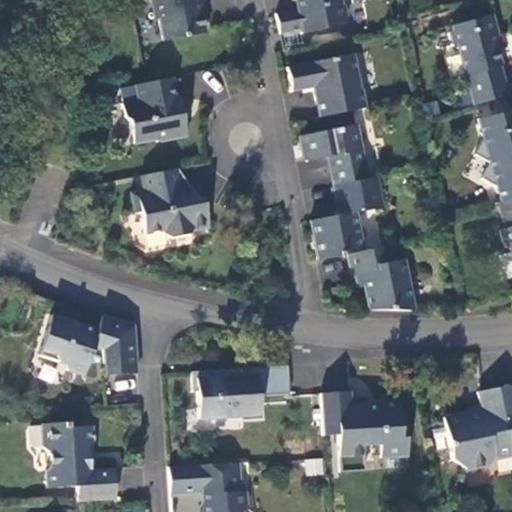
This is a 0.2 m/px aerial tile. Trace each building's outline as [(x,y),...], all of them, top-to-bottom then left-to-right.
[(147,0),(149,9),(152,8),(161,46),(202,38),(195,0),(147,0)] [(296,0),(299,11),(277,16),(281,37),(307,32),(311,36),(342,29),(347,20),(345,7),(348,6),(346,0),(296,0)] [(474,107),(510,96),(495,37),(498,36),(493,17),(454,26),(450,34),(453,46),(459,49),(467,74),(465,75),(474,107)] [(321,119),(368,110),(364,91),(360,91),(355,56),(288,69),(293,93),(316,89),(321,119)] [(174,84),(173,81),(149,87),(142,88),(145,102),(124,106),(127,120),(131,122),(136,146),(156,143),(162,144),(189,138),(187,123),(181,122),(184,113),(181,103),(176,104),(172,84),(174,84)] [(511,201),(511,112),(480,121),(484,139),(476,155),(492,164),(484,178),(498,187),(503,204),(511,201)] [(338,187),(371,181),(359,125),(302,136),(306,162),(332,157),(338,187)] [(183,182),(181,171),(144,179),(146,195),(133,198),(138,218),(143,216),(148,238),(166,234),(167,238),(173,242),(193,238),(194,235),(212,231),(206,204),(196,206),(194,199),(186,200),(183,182)] [(349,256),(365,253),(358,214),(386,207),(380,178),(371,181),(338,187),(336,188),(342,216),(311,222),(319,262),(349,256)] [(187,189),(183,182),(186,200),(194,199),(196,206),(206,204),(199,200),(193,195),(187,189)] [(511,201),(503,204),(500,205),(507,229),(502,231),(506,247),(511,251),(511,252),(511,201)] [(370,311),(418,312),(407,261),(397,262),(393,246),(365,253),(349,256),(353,277),(363,276),(370,311)] [(136,329),(105,318),(100,333),(55,319),(42,359),(66,368),(71,374),(86,379),(97,350),(106,353),(108,379),(140,376),(136,329)] [(226,373),(193,376),(194,396),(199,396),(202,423),(263,418),(262,400),(292,397),(291,369),(244,372),(244,378),(227,380),(226,373)] [(508,425),(511,423),(511,387),(501,389),(508,425)] [(511,445),(508,425),(501,389),(479,395),(482,412),(444,420),(452,461),(468,471),(492,468),(496,461),(511,457),(511,445)] [(321,396),(324,438),(339,437),(340,459),(366,458),(366,447),(382,446),(383,459),(411,458),(409,435),(403,431),(402,419),(401,401),(378,403),(379,409),(369,410),(369,407),(352,407),(352,395),(321,396)] [(80,490),(81,505),(83,505),(118,503),(117,472),(94,472),(93,452),(96,448),(96,429),(72,430),(70,426),(45,427),(46,450),(52,454),(53,469),(50,474),(51,491),(80,490)] [(322,457),(302,460),(305,477),(324,474),(322,457)] [(366,458),(340,459),(343,474),(367,474),(366,458)] [(170,469),(173,498),(205,496),(205,511),(245,511),(249,507),(248,494),(244,494),(242,464),(170,469)]
